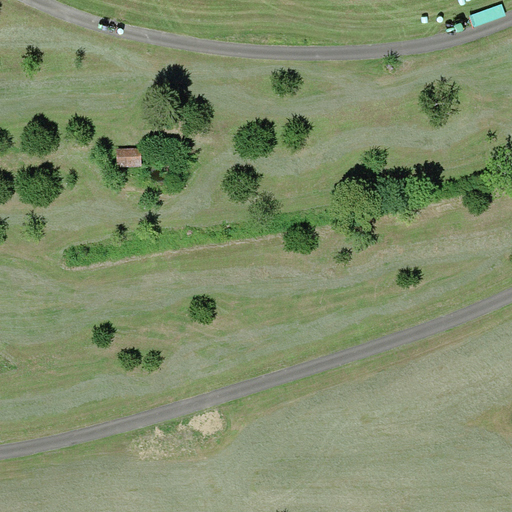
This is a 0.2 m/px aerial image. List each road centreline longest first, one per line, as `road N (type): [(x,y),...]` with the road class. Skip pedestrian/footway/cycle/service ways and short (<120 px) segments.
road 1 (track): [(511,295),(239,389),(0,450)]
road 2 (track): [(20,0),(158,44),(313,53),(441,45),(511,14)]
